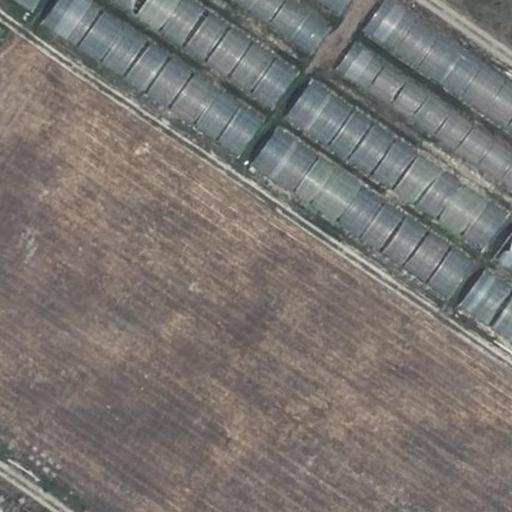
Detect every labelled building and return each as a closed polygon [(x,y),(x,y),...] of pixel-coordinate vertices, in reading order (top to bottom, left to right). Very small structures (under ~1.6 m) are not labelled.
[(262,117),(87,0),(63,0),(49,22),(239,150),(262,117)] [(297,70),(192,0),(121,0),(274,102),(297,70)] [(332,27),(293,0),(238,0),(313,52),(332,27)] [(349,0),(324,0),(342,12),(349,0)] [(511,81),(392,0),(386,0),(369,25),(511,122),(511,81)] [(511,146),(358,42),(339,70),(511,187),(511,146)] [(511,214),(317,82),(293,116),(487,249),(511,214)] [(475,260),(281,128),(257,162),(451,295),(475,260)] [(511,243),(503,257),(511,263),(511,243)] [(511,285),(491,271),(468,304),(511,333),(511,285)]
